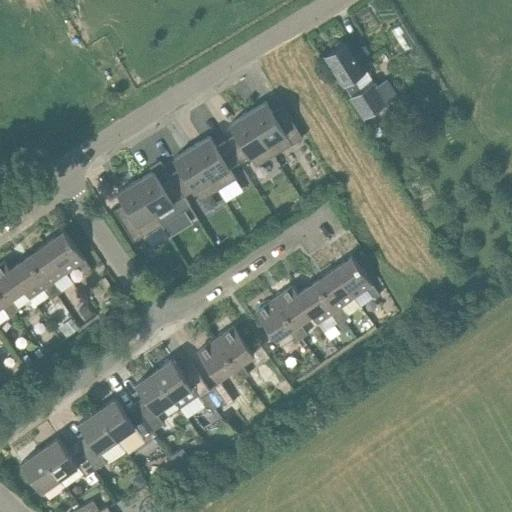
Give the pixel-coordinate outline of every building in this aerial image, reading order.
[(336,48),(326,55),(364,117),(386,104),(348,41),(345,43),(341,40),(335,44),(336,48)] [(266,101),(248,112),(274,155),(303,137),(283,106),(273,112),(266,101)] [(227,141),(234,152),(240,162),(250,156),(256,166),(274,155),(248,112),(230,123),(237,134),(227,141)] [(240,162),(234,152),(227,141),(217,147),(210,136),(192,147),(218,190),(236,178),(230,168),(240,162)] [(194,190),(200,201),(218,190),(192,147),(174,158),(180,169),(170,175),(184,197),(194,190)] [(190,207),(184,197),(170,175),(160,181),(154,170),(136,181),(163,223),(190,207)] [(134,241),(163,223),(136,181),(118,193),(124,203),(114,210),(134,241)] [(46,243),(66,271),(78,263),(86,274),(92,270),(64,230),(46,243)] [(28,255),(56,295),(61,292),(53,280),(66,271),(46,243),(28,255)] [(28,255),(10,268),(25,288),(24,289),(29,297),(42,288),(51,299),(56,295),(28,255)] [(380,296),(352,255),(334,268),(354,296),(366,288),(374,300),(380,296)] [(5,260),(0,263),(0,291),(15,313),(20,309),(12,298),(24,289),(25,288),(10,268),(5,260)] [(341,305),(354,296),(334,268),(316,280),(344,321),(349,317),(341,305)] [(298,293),(313,313),(312,314),(317,322),(330,313),(338,324),(344,321),(316,280),(298,293)] [(274,298),(302,338),(307,334),(299,322),(312,314),(313,313),(298,293),(293,285),(274,298)] [(0,306),(1,305),(9,317),(15,313),(0,291),(0,306)] [(274,298),(256,310),(276,339),(289,330),(297,341),(302,338),(274,298)] [(216,338),(244,378),(249,374),(241,363),(254,354),(234,325),(216,338)] [(238,382),(244,378),(216,338),(197,351),(217,379),(230,370),(238,382)] [(154,371),(174,400),(192,387),(209,412),(220,405),(210,390),(194,367),(184,374),(173,358),(154,371)] [(156,412),(174,400),(154,371),(136,383),(147,399),(136,406),(153,431),(164,423),(156,412)] [(153,431),(136,406),(126,413),(115,398),(97,410),(117,439),(135,427),(143,438),(153,431)] [(89,439),(79,446),(96,470),(106,463),(99,451),(117,439),(97,410),(79,423),(89,439)] [(58,437),(40,450),(59,479),(78,466),(86,477),(96,470),(79,446),(69,453),(58,437)] [(21,462),(41,491),(59,479),(40,450),(21,462)] [(96,511),(99,511),(99,510),(93,500),(70,511),(96,511)]
